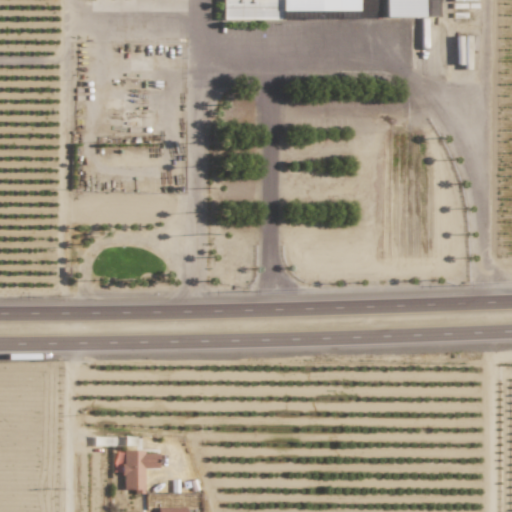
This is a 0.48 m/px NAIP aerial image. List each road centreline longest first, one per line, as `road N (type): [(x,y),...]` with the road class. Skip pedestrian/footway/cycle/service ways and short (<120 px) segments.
road 1 (primary): [(511,300),(0,314)]
road 2 (primary): [(0,343),(511,331)]
road 3 (track): [(48,0),(46,314)]
road 4 (track): [(482,0),(480,214)]
road 5 (track): [(65,344),(65,511)]
